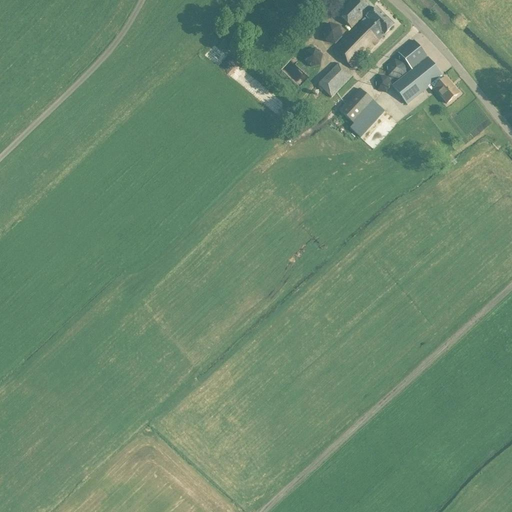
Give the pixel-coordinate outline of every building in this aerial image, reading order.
[(351,28),(370,9),(360,0),(352,0),(338,15),(351,28)] [(334,50),(352,68),(394,25),(376,8),(334,50)] [(335,44),(343,37),(339,26),(328,24),(322,31),(325,42),(335,44)] [(393,87),(409,104),(431,85),(447,104),(459,93),(447,78),(445,79),(414,40),(398,52),(412,71),(393,87)] [(321,64),(322,54),(315,49),(306,52),(304,61),(311,67),(321,64)] [(386,66),(389,76),(399,79),(407,72),(404,62),(394,58),(386,66)] [(339,64),(319,85),(332,98),(353,76),(339,64)] [(374,82),(377,90),(386,92),(392,85),(389,77),(380,74),(374,82)] [(339,111),(340,111),(335,116),(350,129),(351,127),(361,136),(384,111),(360,88),(339,111)]
